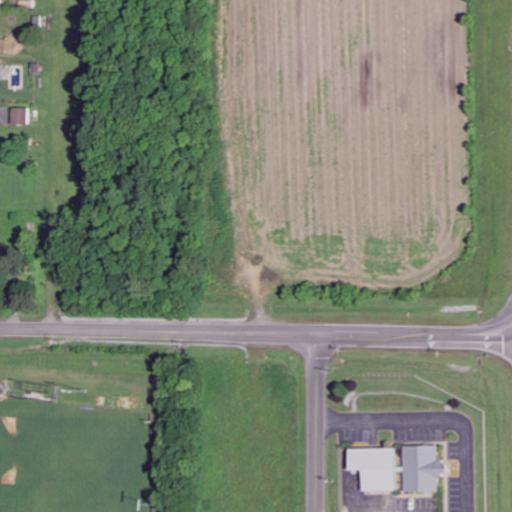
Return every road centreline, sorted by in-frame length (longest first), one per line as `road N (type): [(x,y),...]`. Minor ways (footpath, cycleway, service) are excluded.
road 1 (residential): [(0,326),(511,333)]
road 2 (residential): [(317,511),(318,330)]
